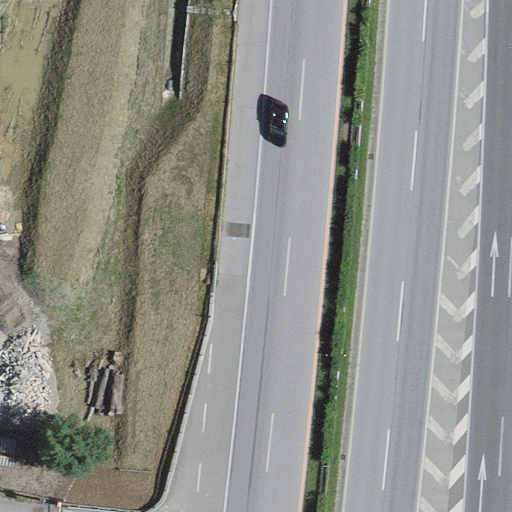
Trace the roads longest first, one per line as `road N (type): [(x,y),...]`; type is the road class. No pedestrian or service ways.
road 1 (motorway): [(377,511),(423,0)]
road 2 (motorway): [(306,0),(260,511)]
road 3 (motorway): [(494,511),(507,275),(509,0)]
